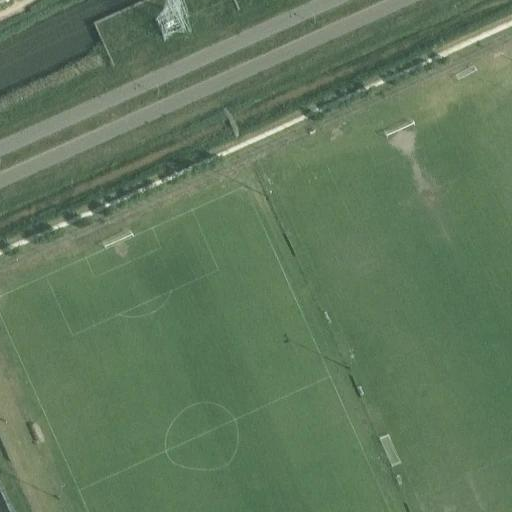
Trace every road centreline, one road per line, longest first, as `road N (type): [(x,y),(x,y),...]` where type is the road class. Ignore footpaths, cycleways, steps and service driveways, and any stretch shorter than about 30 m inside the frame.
road 1 (tertiary): [(0,184),(410,0)]
road 2 (tertiary): [(337,0),(0,151)]
